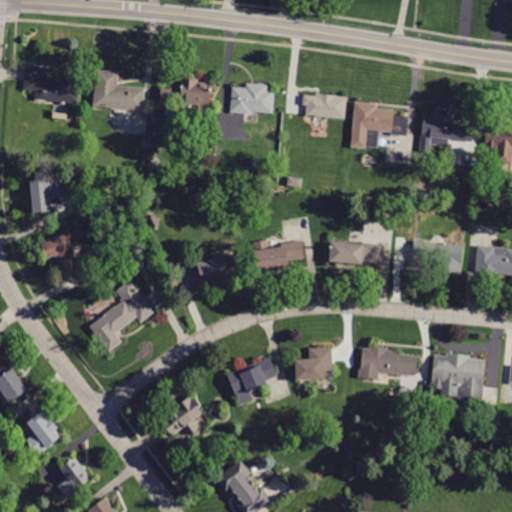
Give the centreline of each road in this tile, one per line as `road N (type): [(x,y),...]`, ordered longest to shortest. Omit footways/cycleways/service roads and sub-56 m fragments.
road 1 (residential): [(511,62),(288,27),(0,1)]
road 2 (residential): [(511,320),(355,306),(269,313),(205,336),(99,413)]
road 3 (residential): [(173,511),(15,299),(0,263)]
